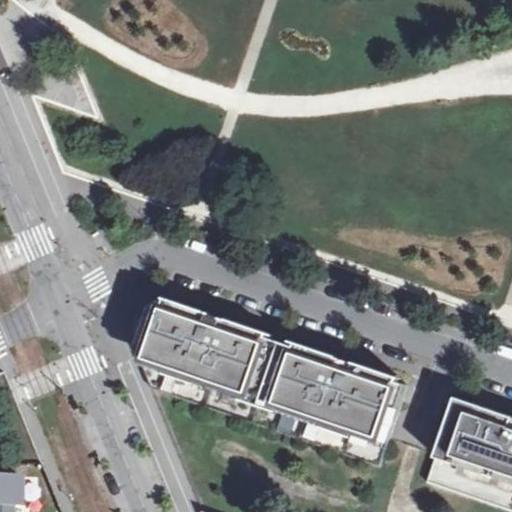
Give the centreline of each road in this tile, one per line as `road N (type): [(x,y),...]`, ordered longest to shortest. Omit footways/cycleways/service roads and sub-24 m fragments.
road 1 (residential): [(511,372),(153,254),(62,297)]
road 2 (tertiary): [(62,297),(145,511)]
road 3 (tertiary): [(0,149),(62,297)]
